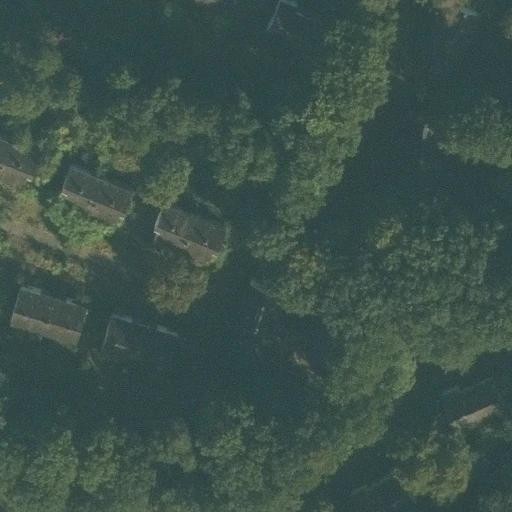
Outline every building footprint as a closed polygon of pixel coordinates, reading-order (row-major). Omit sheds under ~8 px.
[(20,8),(0,0),(0,58),(3,59),(20,8)] [(245,0),(208,0),(239,13),(245,0)] [(295,3),(289,0),(277,0),(266,26),(311,46),(322,20),(293,7),(295,3)] [(459,0),(458,4),(449,0),(444,0),(433,24),(465,39),(479,8),(461,0),(459,0)] [(465,39),(433,24),(420,51),(433,57),(431,62),(450,71),(465,39)] [(443,115),(406,111),(402,146),(439,150),(443,115)] [(0,160),(9,137),(0,133),(0,160)] [(41,150),(9,137),(0,160),(0,172),(22,181),(27,168),(33,170),(41,150)] [(57,140),(44,170),(55,175),(68,144),(57,140)] [(439,150),(402,146),(399,181),(436,185),(439,150)] [(102,175),(70,162),(62,182),(67,184),(61,197),(88,208),(102,175)] [(102,175),(88,208),(115,219),(120,206),(125,208),(133,188),(102,175)] [(149,177),(137,207),(147,211),(160,181),(149,177)] [(194,212),(162,200),(154,219),(159,221),(154,234),(181,245),(194,212)] [(289,218),(256,205),(248,225),(281,239),(289,218)] [(226,225),(194,212),(181,245),(208,255),(213,243),(218,245),(226,225)] [(303,260),(282,252),(278,263),(299,271),(303,260)] [(283,289),(251,277),(244,296),(248,298),(243,311),(272,321),(283,289)] [(0,280),(0,313),(2,314),(11,283),(0,280)] [(40,289),(20,283),(10,316),(43,326),(51,297),(38,293),(40,289)] [(66,297),(65,301),(51,297),(43,326),(76,336),(86,302),(66,297)] [(91,308),(81,339),(92,343),(102,311),(91,308)] [(132,317),(111,311),(101,343),(134,353),(143,325),(130,322),(132,317)] [(243,311),(239,323),(235,322),(228,342),(261,354),(272,321),(243,311)] [(156,330),(143,325),(134,353),(167,363),(178,331),(158,325),(156,330)] [(493,372),(459,387),(457,384),(442,391),(456,424),(506,401),(493,372)] [(229,391),(184,377),(177,398),(223,412),(229,391)] [(436,477),(422,452),(410,459),(424,484),(436,477)] [(399,464),(366,484),(365,482),(351,490),(363,511),(383,511),(416,493),(399,464)]
